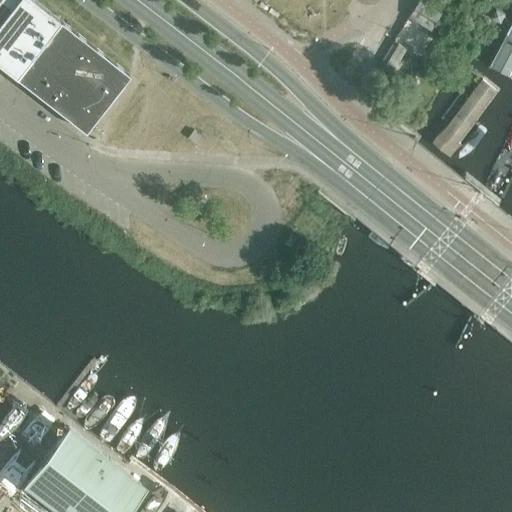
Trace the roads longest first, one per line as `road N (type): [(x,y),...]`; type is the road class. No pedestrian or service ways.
road 1 (secondary): [(84,0),(511,323)]
road 2 (secondary): [(511,270),(185,0)]
road 3 (unclassified): [(103,175),(200,175),(253,194),(265,217),(249,248),(218,252),(187,240)]
road 4 (unclassified): [(103,175),(0,96)]
